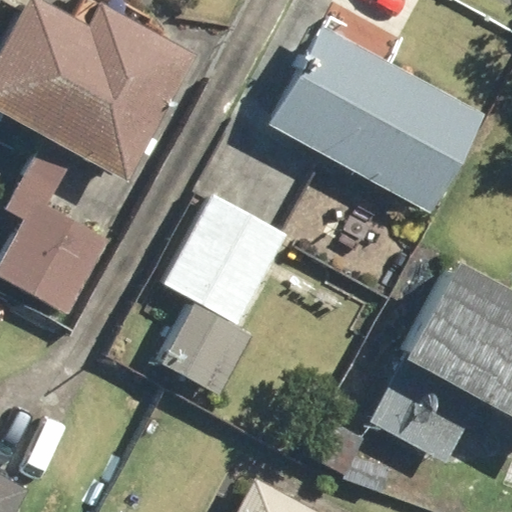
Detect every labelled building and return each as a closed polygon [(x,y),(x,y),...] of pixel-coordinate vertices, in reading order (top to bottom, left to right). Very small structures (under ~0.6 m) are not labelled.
[(120,174),(188,49),(97,0),(88,0),(79,18),(45,0),(12,0),(0,23),(0,108),(41,131),(1,205),(19,215),(0,249),(0,274),(64,309),(105,236),(41,201),(71,147),(120,174)] [(424,208),(478,109),(316,21),(261,119),(424,208)] [(283,232),(208,190),(158,280),(189,296),(155,358),(214,391),(248,330),(233,322),(283,232)] [(511,287),(447,252),(394,349),(400,352),(364,417),(439,458),(475,393),(511,413),(511,287)] [(0,399),(0,511),(9,511),(23,488),(29,491),(65,426),(4,393),(0,399)] [(320,511),(250,473),(228,511),(320,511)]
